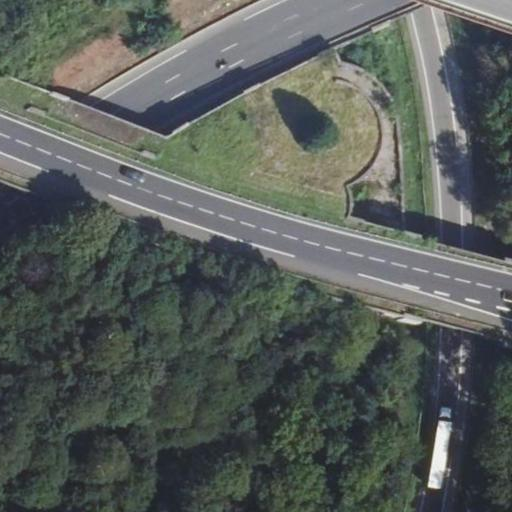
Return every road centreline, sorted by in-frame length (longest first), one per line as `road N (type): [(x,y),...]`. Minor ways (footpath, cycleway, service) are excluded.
road 1 (motorway): [(0,135),(260,230),(511,294)]
road 2 (motorway): [(431,511),(452,380),(456,254),(439,80),(422,0)]
road 3 (motorway): [(353,0),(151,107),(0,208)]
